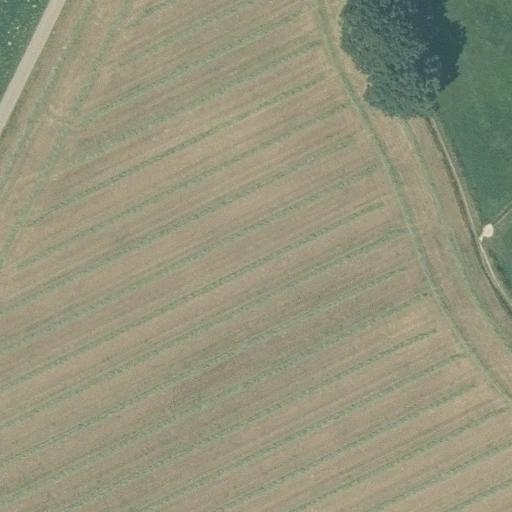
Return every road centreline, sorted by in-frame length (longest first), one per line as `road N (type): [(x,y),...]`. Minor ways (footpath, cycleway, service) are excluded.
road 1 (track): [(379,0),(476,241)]
road 2 (unclassified): [(0,118),(57,0)]
